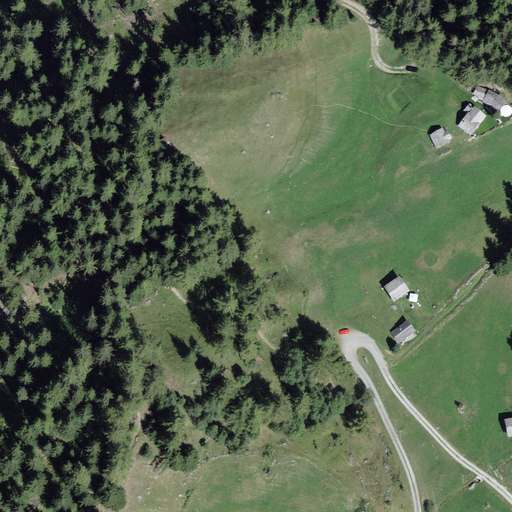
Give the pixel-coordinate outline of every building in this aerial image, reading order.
[(497,114),(509,105),(500,96),(479,85),(471,94),(479,98),(478,99),(484,102),(483,103),(497,114)] [(488,119),(476,109),(459,128),(471,138),(488,119)] [(454,144),(447,130),(433,137),(440,151),(454,144)] [(165,138),(155,145),(165,159),(175,152),(165,138)] [(400,276),(384,286),(394,301),(410,291),(400,276)] [(417,302),(418,294),(410,294),(409,301),(417,302)] [(407,319),(390,332),(399,344),(417,331),(407,319)]
